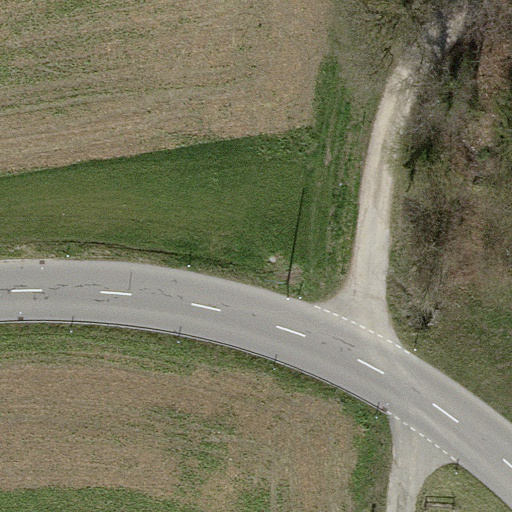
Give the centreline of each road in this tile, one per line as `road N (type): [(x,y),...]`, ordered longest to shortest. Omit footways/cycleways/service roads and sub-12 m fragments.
road 1 (tertiary): [(0,292),(151,293),(239,315),(358,360),(437,405),(511,471)]
road 2 (track): [(358,360),(376,220),(420,88),(474,0)]
